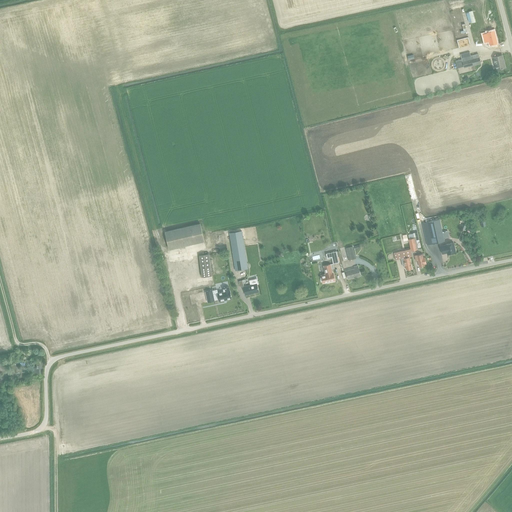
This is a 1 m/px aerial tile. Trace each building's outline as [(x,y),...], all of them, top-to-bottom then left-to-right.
[(462,60),(456,61),(458,68),(464,67),(464,68),(481,63),(478,54),(470,56),(469,53),(460,55),(462,60)] [(496,70),(500,69),(505,68),(502,55),(493,57),(496,70)] [(426,223),(422,224),(427,245),(444,241),(439,220),(435,221),(435,218),(425,220),(426,223)] [(165,232),(169,249),(204,242),(200,224),(165,232)] [(248,269),(242,231),(229,233),(236,271),(248,269)] [(414,238),(408,239),(410,249),(411,251),(417,250),(414,238)] [(456,252),(453,243),(445,244),(445,245),(440,246),(442,254),(449,252),(450,254),(456,252)] [(356,258),(353,247),(346,249),(349,260),(356,258)] [(400,251),(394,253),(396,260),(401,258),(402,261),(403,266),(405,266),(406,270),(412,269),(411,264),(409,257),(412,256),(411,251),(410,249),(400,251)] [(337,251),(326,254),(327,259),(332,258),(333,264),(339,263),(337,251)] [(199,255),(202,277),(212,276),(209,254),(199,255)] [(415,256),(416,261),(418,260),(419,267),(420,267),(421,268),(423,268),(423,267),(423,266),(425,266),(424,264),(426,264),(425,257),(423,258),(422,254),(415,256)] [(333,272),(331,264),(323,266),(325,274),(321,275),(322,277),(320,277),(321,282),(322,282),(323,283),(327,282),(328,283),(335,281),(333,272)] [(346,271),(347,274),(348,279),(360,276),(358,266),(354,267),(355,269),(346,271)] [(244,287),(243,287),(245,295),(253,293),(253,292),(258,291),(257,284),(258,284),(257,279),(250,281),(251,285),(244,287)] [(210,281),(198,284),(199,292),(212,290),(210,281)] [(212,290),(205,292),(208,302),(215,301),(214,300),(219,299),(219,301),(227,300),(226,299),(232,298),(230,290),(230,291),(229,287),(226,287),(225,287),(223,288),(224,292),(217,293),(218,294),(213,295),(212,290)] [(42,360),(36,360),(33,360),(33,363),(36,363),(36,369),(33,369),(33,376),(41,376),(42,376),(42,360)]
